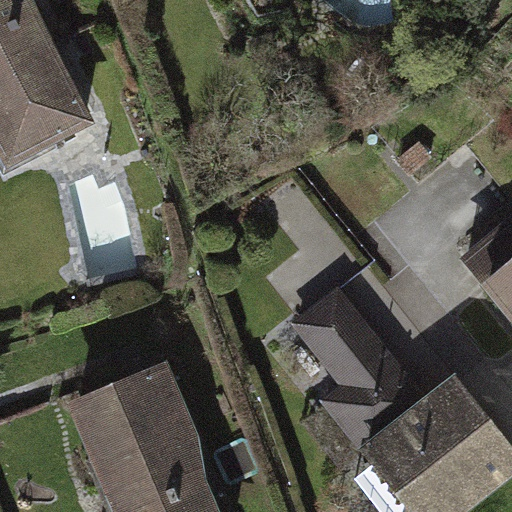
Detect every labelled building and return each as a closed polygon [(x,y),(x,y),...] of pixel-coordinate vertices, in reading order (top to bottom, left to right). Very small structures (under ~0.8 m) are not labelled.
[(0,0),(0,157),(8,176),(101,136),(40,0),(0,0)] [(310,308),(370,269),(322,197),(290,219),(308,245),(281,264),(310,308)] [(511,268),(476,299),(511,339),(511,268)] [(448,511),(504,473),(423,359),(394,379),(339,302),(286,340),(338,413),(321,426),(382,511),(448,511)] [(220,511),(158,354),(55,394),(101,511),(220,511)]
